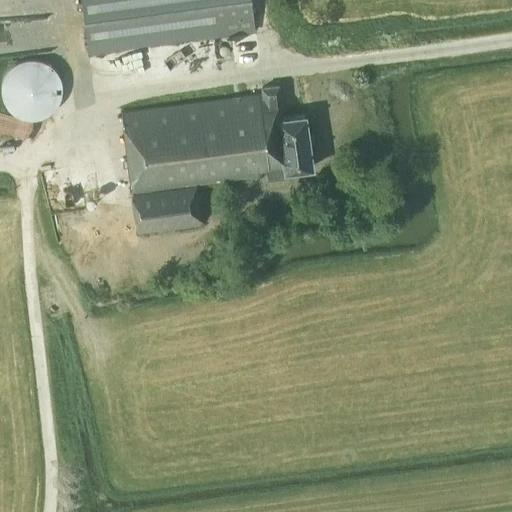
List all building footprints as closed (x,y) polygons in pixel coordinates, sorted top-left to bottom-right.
[(255,29),(251,0),(81,0),(88,51),(255,29)] [(6,60),(9,116),(56,113),(52,57),(6,60)] [(281,106),(278,84),(262,87),(263,93),(120,111),(136,231),(201,223),(196,183),(257,175),(256,168),(266,166),(267,177),(285,175),(284,170),(311,167),(304,114),(280,117),(279,107),(281,106)] [(36,118),(14,118),(13,132),(36,133),(36,118)] [(132,259),(133,285),(147,285),(146,258),(132,259)]
